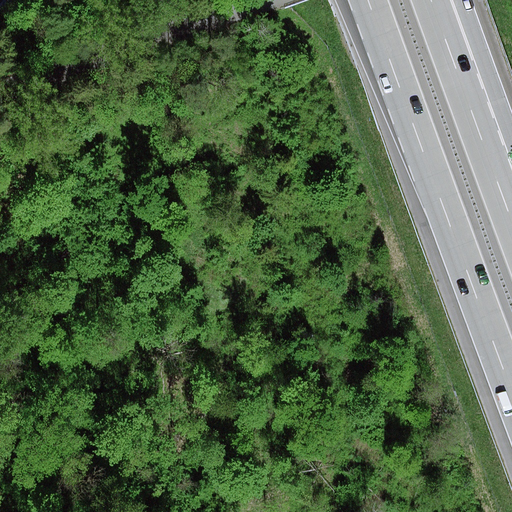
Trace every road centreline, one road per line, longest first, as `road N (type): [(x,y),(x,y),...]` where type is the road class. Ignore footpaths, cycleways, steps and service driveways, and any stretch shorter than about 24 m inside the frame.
road 1 (motorway): [(368,0),(511,396)]
road 2 (motorway): [(511,219),(436,16)]
